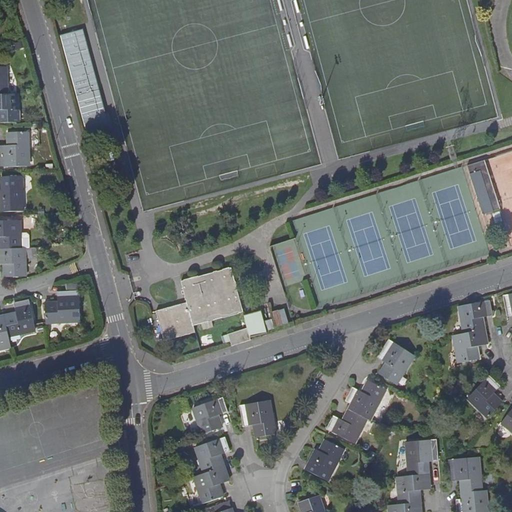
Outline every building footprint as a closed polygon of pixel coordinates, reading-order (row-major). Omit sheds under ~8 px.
[(84,32),(62,38),(83,115),(105,109),(84,32)] [(0,111),(1,112),(1,116),(0,116),(0,125),(20,124),(20,96),(9,97),(8,69),(0,69),(0,111)] [(29,134),(9,135),(9,143),(12,143),(12,147),(0,147),(0,160),(0,170),(30,168),(29,134)] [(484,217),(501,212),(486,163),(469,168),(484,217)] [(6,192),(0,192),(0,213),(24,213),(24,178),(4,179),(4,187),(6,187),(6,192)] [(27,278),(26,250),(31,250),(30,238),(29,236),(22,236),(22,223),(0,223),(0,238),(3,238),(3,242),(1,242),(1,251),(0,250),(0,266),(8,266),(8,270),(6,270),(6,279),(27,278)] [(194,325),(242,311),(241,306),(240,302),(236,287),(235,284),(234,281),(231,267),(183,281),(181,281),(186,302),(157,310),(160,323),(164,340),(196,332),(194,325)] [(81,293),(59,294),(59,306),(55,306),(55,305),(47,305),(47,324),(82,323),(81,293)] [(511,296),(503,298),(507,319),(511,317),(511,296)] [(13,316),(6,317),(0,318),(0,350),(13,348),(10,338),(37,332),(31,301),(16,304),(18,317),(14,318),(13,316)] [(480,320),(493,318),(490,303),(460,309),(465,336),(454,338),(459,365),(479,361),(478,353),(476,353),(475,349),(487,347),(485,333),(483,324),(481,325),(480,320)] [(232,347),(251,340),(247,328),(228,334),(232,347)] [(390,341),(378,359),(389,366),(386,370),(385,369),(380,376),(397,387),(415,358),(390,341)] [(490,395),(498,387),(489,378),(468,400),(488,419),(502,405),(494,397),(493,398),(490,395)] [(386,392),(369,382),(365,390),(366,391),(364,395),(354,389),(347,402),(353,406),(350,411),(346,419),(347,420),(345,423),(334,417),(327,430),(355,445),(368,421),(370,422),(386,392)] [(218,418),(229,414),(224,400),(195,410),(204,437),(223,430),(220,421),(219,422),(218,418)] [(240,408),(244,429),(257,427),(258,431),(256,431),(257,440),(277,436),(271,403),(240,408)] [(511,411),(501,425),(511,433),(511,411)] [(230,483),(225,469),(223,461),(221,461),(220,458),(231,454),(226,439),(197,449),(205,475),(196,479),(205,505),(224,499),(221,491),(220,491),(219,487),(230,483)] [(345,451),(326,441),(322,449),(324,450),(322,454),(317,451),(306,471),(328,482),(345,451)] [(430,491),(429,476),(429,467),(427,467),(426,463),(438,462),(437,441),(407,444),(409,478),(398,479),(400,506),(390,507),(390,511),(421,511),(421,504),(420,495),(418,496),(418,492),(430,491)] [(481,493),(479,459),(449,461),(450,483),(464,482),(464,486),(462,486),(462,494),(463,500),(456,501),(456,511),(487,511),(486,492),(481,493)] [(324,511),(320,497),(300,503),(302,511),(303,511),(305,511),(304,511),(324,511)]
